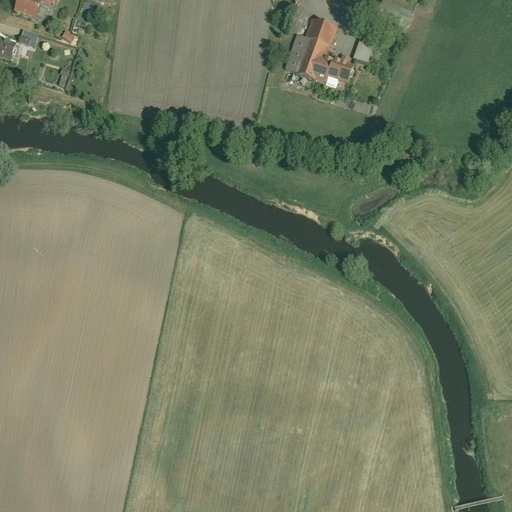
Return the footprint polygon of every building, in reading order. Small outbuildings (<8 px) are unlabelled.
[(41,4),(29,0),(19,0),(15,14),(36,21),(41,4)] [(296,0),(273,0),(273,4),(274,8),(276,11),(280,13),(283,14),(287,14),(291,13),(294,10),(296,7),(296,4),(296,0)] [(384,3),(377,22),(407,33),(414,14),(384,3)] [(296,37),(284,75),(347,95),(354,72),(326,63),(337,30),(311,21),(305,40),(296,37)] [(37,37),(24,32),(19,45),(32,50),(37,37)] [(73,45),(77,38),(68,33),(64,40),(73,45)] [(16,47),(0,41),(0,61),(10,64),(16,47)] [(365,66),(368,50),(352,47),(349,63),(365,66)] [(64,70),(58,87),(67,90),(73,73),(64,70)]
